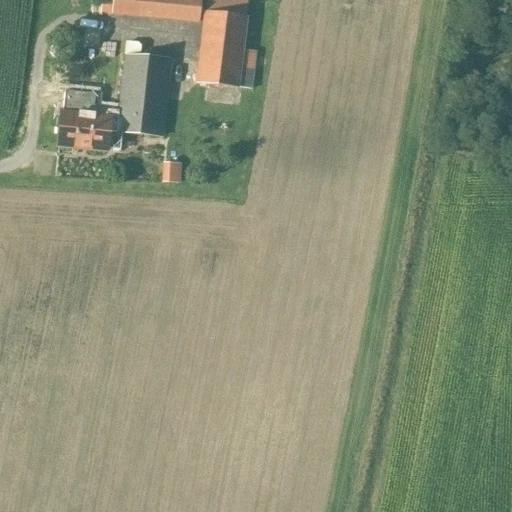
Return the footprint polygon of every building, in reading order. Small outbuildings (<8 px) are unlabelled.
[(201,0),(113,0),(113,1),(112,14),(199,23),(201,0)] [(245,18),(205,13),(197,85),(237,89),(240,63),(241,51),(245,18)] [(138,44),(127,44),(126,57),(139,58),(140,48),(138,44)] [(254,52),(241,51),(240,63),(253,64),(254,52)] [(139,58),(126,57),(118,119),(110,119),(108,133),(122,135),(161,138),(170,61),(139,58)] [(253,64),(240,63),(237,89),(250,90),(253,64)] [(83,115),(61,113),(58,148),(106,153),(106,151),(108,133),(110,119),(110,118),(83,115)] [(122,135),(108,133),(106,151),(120,153),(122,135)] [(165,163),(165,183),(184,184),(184,163),(165,163)]
